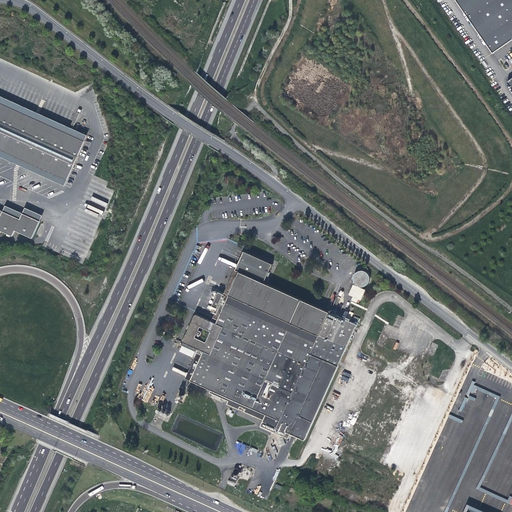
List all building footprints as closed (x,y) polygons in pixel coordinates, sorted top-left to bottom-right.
[(511,40),(511,0),(456,0),(493,54),(511,40)] [(0,149),(68,180),(85,142),(0,102),(0,149)] [(0,156),(65,186),(68,180),(0,149),(0,156)] [(6,205),(3,211),(20,219),(23,213),(6,205)] [(40,221),(23,213),(20,219),(3,211),(1,217),(0,216),(0,230),(13,237),(15,231),(32,238),(40,221)] [(228,286),(226,290),(228,290),(215,318),(214,317),(212,321),(197,314),(196,315),(184,341),(184,342),(185,343),(199,349),(198,353),(199,354),(198,356),(197,355),(195,359),(196,360),(195,362),(194,361),(192,365),(193,366),(192,367),(191,367),(189,371),(191,371),(190,373),(189,373),(187,377),(188,377),(187,379),(273,417),(281,421),(278,428),(306,440),(358,324),(351,321),(354,313),(350,311),(347,319),(237,270),(236,272),(235,271),(233,276),(234,276),(234,277),(233,277),(231,280),(232,281),(231,281),(229,285),(230,285),(229,286),(228,286)] [(355,284),(350,294),(354,296),(353,300),(358,302),(360,299),(362,300),(367,290),(361,287),(362,287),(363,287),(364,287),(367,286),(368,285),(369,284),(370,283),(370,281),(371,278),(370,276),(370,275),(369,274),(368,272),(366,271),(365,271),(362,271),(360,271),(358,272),(356,273),(355,275),(355,276),(355,280),(355,282),(356,283),(357,285),(355,284)] [(213,305),(218,308),(225,293),(220,291),(213,305)] [(511,409),(495,461),(502,464),(499,472),(505,474),(504,479),(511,481),(511,409)] [(281,421),(273,417),(269,426),(277,430),(278,428),(281,421)] [(511,504),(511,496),(509,496),(508,500),(496,495),(495,497),(511,504)]
